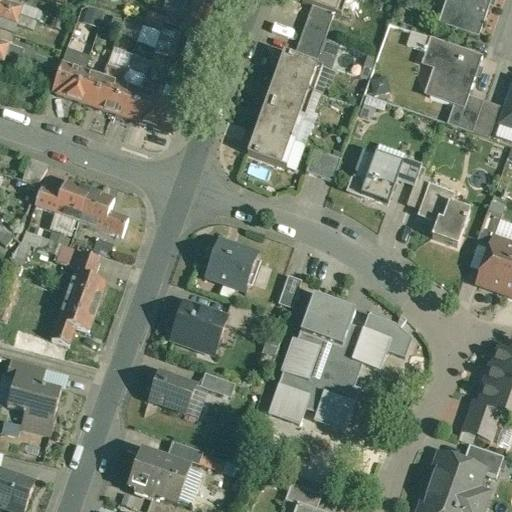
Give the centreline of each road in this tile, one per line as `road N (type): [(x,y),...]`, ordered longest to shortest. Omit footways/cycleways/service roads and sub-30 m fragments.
road 1 (residential): [(183,186),(335,239),(431,316),(447,340),(448,369),(379,511)]
road 2 (residential): [(183,186),(68,511)]
road 3 (residential): [(250,0),(183,186)]
road 4 (residential): [(0,117),(183,186)]
